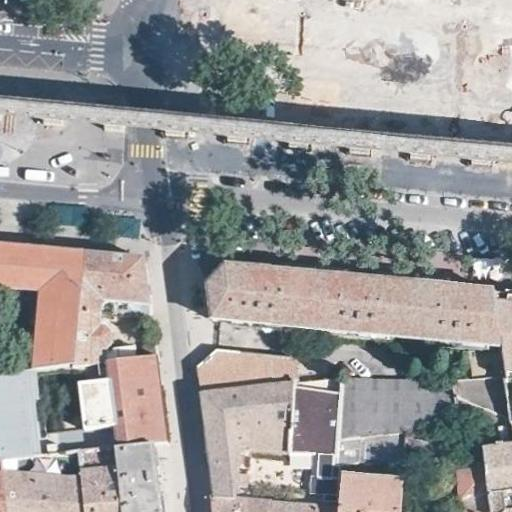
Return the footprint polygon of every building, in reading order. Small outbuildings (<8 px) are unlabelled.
[(0,111),(26,112),(26,89),(0,88),(0,111)] [(402,191),(405,149),(242,136),(243,123),(231,122),(229,146),(325,153),(323,185),(402,191)] [(511,139),(412,130),(410,149),(511,158),(511,139)] [(0,289),(43,294),(37,371),(74,367),(79,311),(85,254),(75,253),(0,245),(0,289)] [(79,311),(102,313),(102,301),(136,304),(138,317),(151,319),(143,259),(110,256),(85,254),(79,311)] [(467,347),(506,351),(500,294),(500,292),(456,287),(381,280),(302,272),(226,264),(217,273),(208,284),(214,321),(220,321),(467,347)] [(506,351),(509,383),(511,383),(511,295),(500,294),(506,351)] [(102,326),(102,313),(79,311),(74,367),(77,366),(103,362),(104,351),(108,351),(113,347),(114,334),(112,332),(110,330),(108,328),(105,327),(102,326)] [(472,384),(451,383),(462,428),(462,431),(511,424),(511,407),(509,383),(506,351),(467,347),(472,384)] [(340,461),(342,380),(339,380),(298,382),(297,359),(218,350),(197,369),(201,394),(210,461),(215,497),(314,505),(313,511),(405,511),(410,456),(340,461)] [(156,355),(77,366),(83,414),(84,422),(60,425),(61,431),(51,432),(53,452),(59,452),(75,452),(81,451),(114,449),(153,445),(168,442),(162,394),(156,355)] [(0,442),(2,455),(29,453),(27,393),(31,392),(30,372),(0,376),(0,442)] [(451,383),(342,380),(340,461),(410,456),(447,452),(445,431),(462,428),(451,383)] [(84,422),(83,414),(48,418),(51,432),(61,431),(60,425),(84,422)] [(0,465),(3,466),(2,455),(0,442),(0,511),(9,511),(5,476),(0,475),(0,465)] [(158,483),(153,445),(121,449),(114,449),(122,511),(162,511),(159,488),(158,483)] [(511,511),(511,446),(486,450),(487,465),(487,472),(461,475),(466,511),(511,511)] [(122,511),(114,449),(81,451),(75,452),(83,511),(122,511)] [(83,511),(75,452),(35,453),(29,453),(2,455),(3,466),(5,476),(9,511),(83,511)] [(487,472),(487,465),(461,468),(461,475),(487,472)] [(313,511),(314,505),(215,497),(211,496),(212,511),(313,511)]
